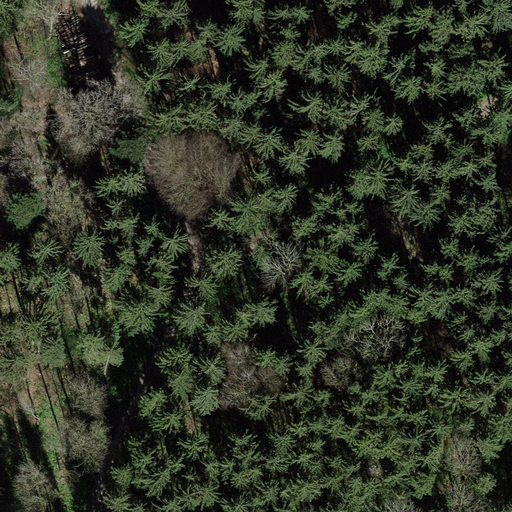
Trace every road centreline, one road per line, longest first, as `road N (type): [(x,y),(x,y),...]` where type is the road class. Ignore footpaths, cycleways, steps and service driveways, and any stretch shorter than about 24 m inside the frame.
road 1 (track): [(85,0),(192,267),(191,288),(111,456),(94,511)]
road 2 (track): [(188,247),(255,241),(511,92)]
